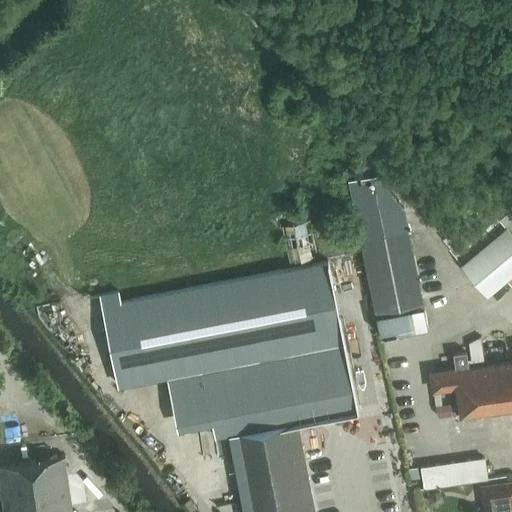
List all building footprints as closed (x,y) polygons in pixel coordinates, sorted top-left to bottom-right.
[(350,176),(377,314),(381,334),(400,331),(402,333),(408,329),(428,325),(424,304),(404,206),(377,175),(370,173),(363,165),(353,167),(355,175),(350,176)] [(511,204),(467,243),(462,236),(448,247),(487,293),(506,277),(511,284),(511,204)] [(328,260),(104,303),(118,382),(168,373),(175,410),(209,404),(215,435),(229,432),(243,511),(313,511),(297,421),(358,409),(328,260)] [(461,412),(511,405),(511,358),(468,366),(466,351),(454,353),(453,353),(455,368),(431,372),(434,389),(457,386),(461,412)] [(72,511),(65,456),(0,464),(0,485),(3,511),(72,511)] [(485,456),(420,465),(424,487),(488,478),(485,456)] [(511,511),(511,480),(482,485),(486,511),(511,511)]
